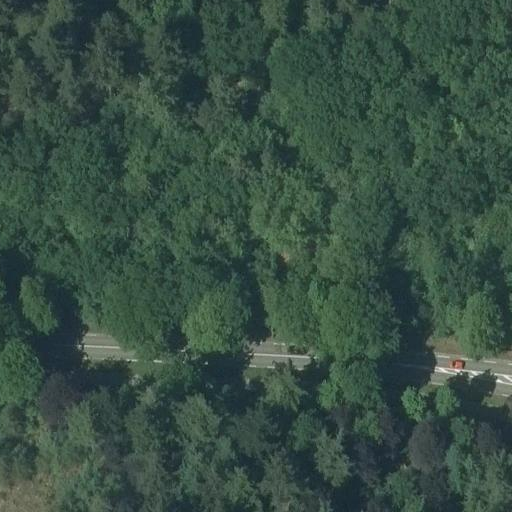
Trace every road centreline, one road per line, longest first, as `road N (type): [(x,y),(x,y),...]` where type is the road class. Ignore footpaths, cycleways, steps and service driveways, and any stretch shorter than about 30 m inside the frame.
road 1 (primary): [(511,382),(335,357),(0,342)]
road 2 (track): [(421,0),(228,125),(126,143),(0,130)]
road 3 (track): [(113,0),(228,125)]
